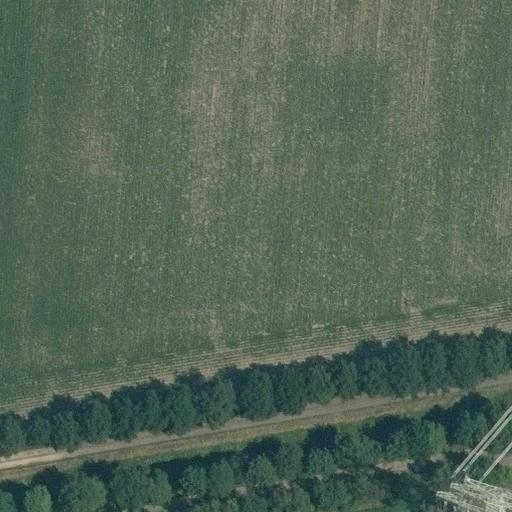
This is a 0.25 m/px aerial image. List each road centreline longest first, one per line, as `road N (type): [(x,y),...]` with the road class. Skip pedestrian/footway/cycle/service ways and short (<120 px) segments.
road 1 (track): [(511,374),(0,459)]
road 2 (unclassified): [(165,511),(511,455)]
